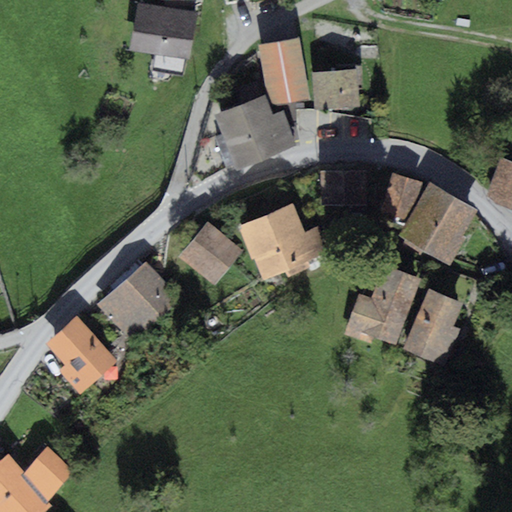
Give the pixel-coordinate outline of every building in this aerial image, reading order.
[(196,13),(138,2),(129,50),(154,55),(152,70),(184,76),(196,13)] [(299,39),(258,45),(268,105),(309,99),(299,39)] [(356,70),(312,72),(314,109),(358,107),(356,70)] [(263,95),(215,114),(236,169),(297,146),(283,110),(271,115),(263,95)] [(511,161),(501,157),(485,198),(511,208),(511,161)] [(365,171),(319,171),(319,200),(365,201),(365,171)] [(422,182),(392,173),(380,211),(407,220),(417,203),(422,182)] [(477,211),(429,183),(417,203),(407,220),(398,235),(450,266),(467,237),(463,235),(477,211)] [(292,204),(239,225),(261,278),(322,253),(313,229),(303,233),(292,204)] [(243,250),(207,221),(178,256),(214,285),(243,250)] [(146,261),(97,304),(130,342),(180,299),(146,261)] [(419,278),(382,265),(371,298),(358,293),(344,334),(370,344),(373,337),(396,345),(419,278)] [(462,303),(428,289),(403,348),(445,365),(459,330),(452,327),(462,303)] [(116,361),(76,316),(45,343),(64,365),(58,370),(79,394),(116,361)] [(7,453),(0,459),(0,511),(44,511),(52,505),(48,500),(73,471),(47,446),(24,473),(7,453)]
